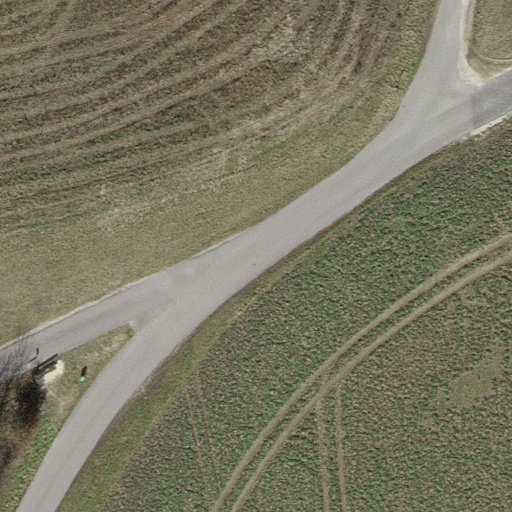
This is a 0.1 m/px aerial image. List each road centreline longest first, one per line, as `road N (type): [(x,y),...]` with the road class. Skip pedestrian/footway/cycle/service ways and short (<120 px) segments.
road 1 (unclassified): [(202,281),(113,388),(36,511)]
road 2 (unclassified): [(432,131),(202,281)]
road 3 (unclassified): [(0,370),(202,281)]
road 4 (unclassified): [(455,0),(432,131)]
